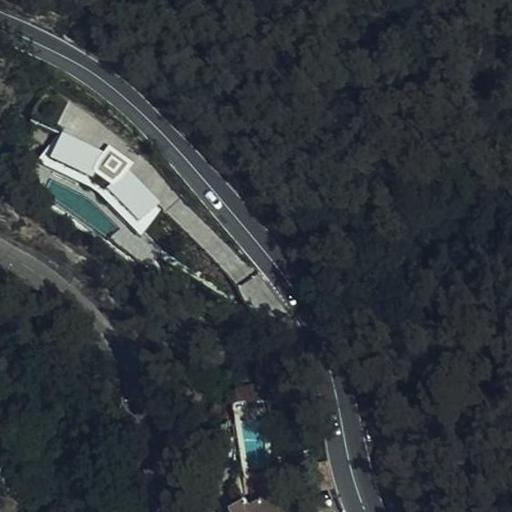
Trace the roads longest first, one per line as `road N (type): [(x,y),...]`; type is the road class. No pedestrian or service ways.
road 1 (secondary): [(0,23),(139,113),(284,278),(327,360),(367,511)]
road 2 (tertiary): [(0,254),(86,317),(122,378),(143,457),(143,511)]
